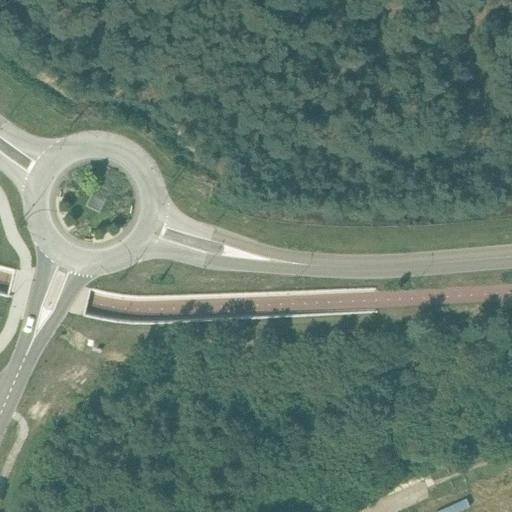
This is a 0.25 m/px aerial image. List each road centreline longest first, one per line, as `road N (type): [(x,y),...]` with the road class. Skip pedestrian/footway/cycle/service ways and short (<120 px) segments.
road 1 (secondary): [(511,257),(388,268),(255,258)]
road 2 (secondary): [(153,213),(145,176),(132,161),(97,148),(60,160)]
